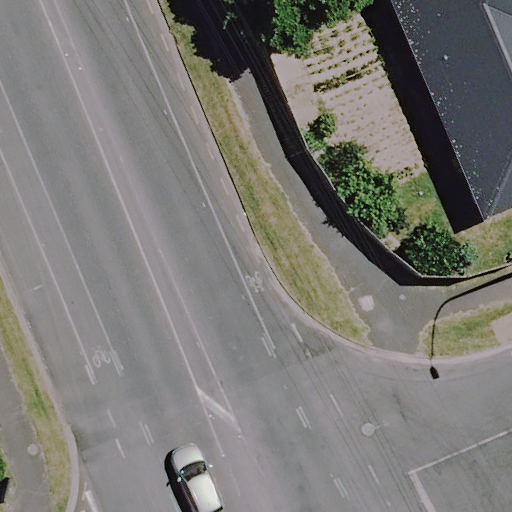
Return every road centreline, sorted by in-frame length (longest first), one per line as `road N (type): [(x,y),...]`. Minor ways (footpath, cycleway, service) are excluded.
road 1 (secondary): [(265,511),(51,0)]
road 2 (residential): [(511,432),(334,511)]
